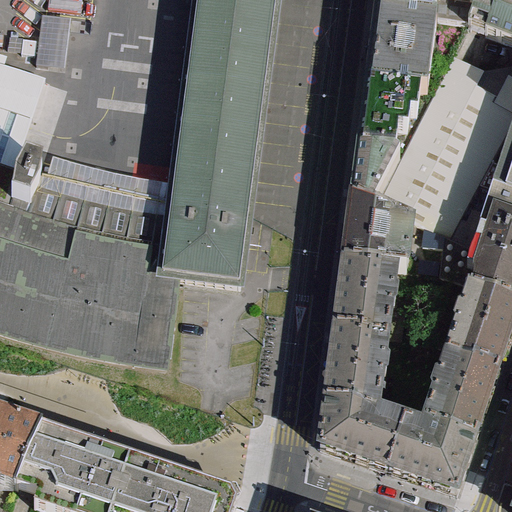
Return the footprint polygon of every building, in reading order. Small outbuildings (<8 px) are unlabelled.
[(162,283),(177,285),(241,290),(250,221),(278,0),(199,0),(174,188),(166,249),(162,283)] [(380,0),(378,19),(437,26),(440,9),(475,16),(481,0),(380,0)] [(511,0),(481,0),(475,16),(470,30),(469,32),(511,48),(511,0)] [(440,9),(437,26),(470,30),(475,16),(440,9)] [(47,16),(42,16),(38,69),(49,71),(66,73),(72,19),(47,16)] [(429,96),(437,26),(378,19),(369,88),(421,95),(429,96)] [(477,90),(484,76),(454,60),(447,74),(477,90)] [(445,241),(450,243),(462,222),(511,127),(511,71),(484,76),(477,90),(447,74),(401,161),(375,210),(414,227),(426,232),(445,241)] [(418,119),(421,95),(369,88),(360,153),(396,156),(399,133),(409,134),(411,118),(418,119)] [(0,164),(16,170),(30,125),(22,122),(0,114),(0,164)] [(511,199),(511,138),(502,169),(494,193),(511,199)] [(396,159),(396,156),(360,153),(354,201),(375,210),(401,161),(396,159)] [(3,208),(27,216),(32,202),(39,187),(40,182),(43,168),(27,162),(21,172),(3,208)] [(16,170),(0,164),(0,335),(19,342),(79,357),(166,371),(177,285),(162,283),(166,249),(84,233),(27,216),(3,208),(21,172),(16,170)] [(494,193),(502,169),(493,165),(481,189),(494,193)] [(49,184),(40,182),(39,187),(27,216),(84,233),(166,249),(174,188),(54,166),(49,184)] [(473,290),(472,292),(511,305),(511,199),(494,193),(486,217),(474,254),(468,272),(474,273),(473,290)] [(414,227),(375,210),(354,201),(346,266),(398,274),(407,275),(414,227)] [(462,222),(450,243),(474,254),(486,217),(473,213),(468,224),(462,222)] [(445,241),(426,232),(424,250),(444,252),(445,241)] [(468,272),(474,254),(450,243),(445,241),(444,252),(440,280),(473,290),(474,273),(468,272)] [(439,279),(441,265),(421,263),(419,276),(439,279)] [(398,274),(346,266),(337,333),(388,342),(398,274)] [(449,359),(500,373),(511,337),(511,305),(472,292),(449,359)] [(388,342),(337,333),(328,405),(378,417),(388,342)] [(430,427),(476,443),(500,373),(449,359),(427,426),(430,427)] [(406,426),(378,417),(328,405),(321,453),(390,476),(406,426)] [(0,486),(18,492),(43,434),(0,419),(0,486)] [(428,433),(406,426),(390,476),(458,498),(476,443),(430,427),(428,433)] [(115,511),(131,463),(43,434),(18,492),(40,500),(35,511),(38,511),(115,511)] [(232,497),(131,463),(115,511),(235,511),(237,507),(232,497)]
